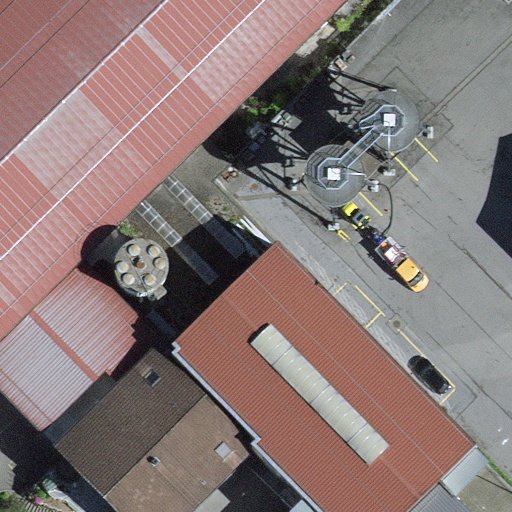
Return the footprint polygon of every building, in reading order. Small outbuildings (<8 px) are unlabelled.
[(0,0),(0,334),(83,253),(207,133),(344,0),(0,0)] [(370,133),(378,138),(387,141),(397,140),(406,136),(413,130),(418,122),(421,112),(419,101),(414,92),(407,85),(397,81),(386,80),(376,83),(368,90),(363,98),(360,107),(360,117),(364,126),(370,133)] [(232,159),(207,133),(83,253),(161,332),(168,338),(173,332),(269,239),(211,179),(232,159)] [(314,188),(323,193),(332,196),(342,195),(351,191),(358,185),(363,177),(365,167),(364,156),(359,147),(351,140),(342,136),(331,135),(321,138),(313,145),(307,152),(305,162),(305,171),(308,180),(314,188)] [(279,229),(269,239),(173,332),(267,429),(257,439),(306,488),(329,511),(405,511),(441,477),(481,437),(279,229)] [(161,332),(83,253),(0,334),(0,381),(43,425),(105,365),(117,377),(161,332)] [(161,332),(117,377),(52,440),(124,511),(187,511),(252,449),(251,433),(170,350),(175,345),(168,338),(161,332)] [(474,511),(441,477),(405,511),(474,511)] [(329,511),(306,488),(288,505),(294,511),(329,511)]
